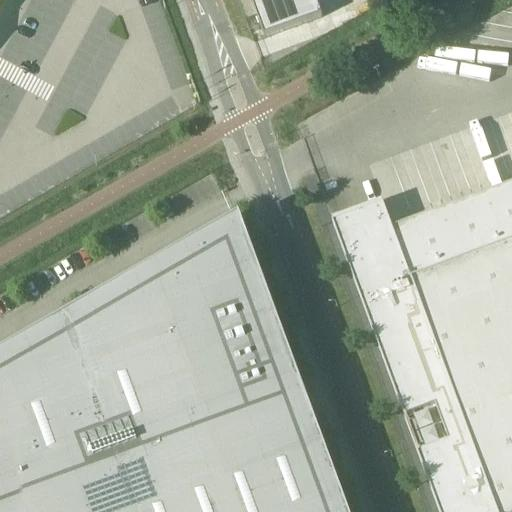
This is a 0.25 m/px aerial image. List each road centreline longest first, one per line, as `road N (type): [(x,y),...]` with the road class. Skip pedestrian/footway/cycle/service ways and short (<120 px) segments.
road 1 (unclassified): [(395,511),(204,0)]
road 2 (unknown): [(268,173),(511,67)]
